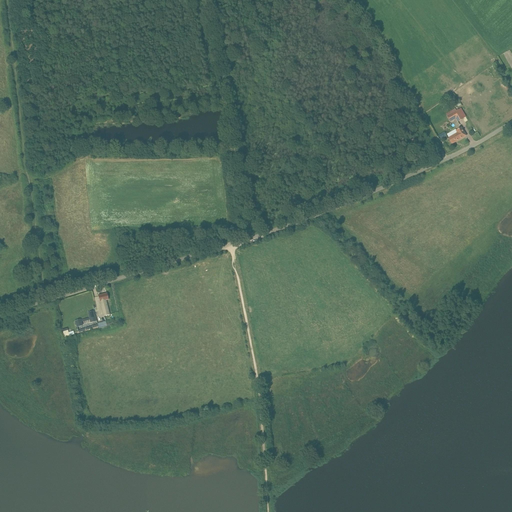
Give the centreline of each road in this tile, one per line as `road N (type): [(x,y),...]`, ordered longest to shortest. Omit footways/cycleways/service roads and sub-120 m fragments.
road 1 (unclassified): [(0,312),(254,236),(433,165),(511,122)]
road 2 (track): [(7,0),(43,298)]
road 3 (track): [(445,159),(379,30),(355,0)]
